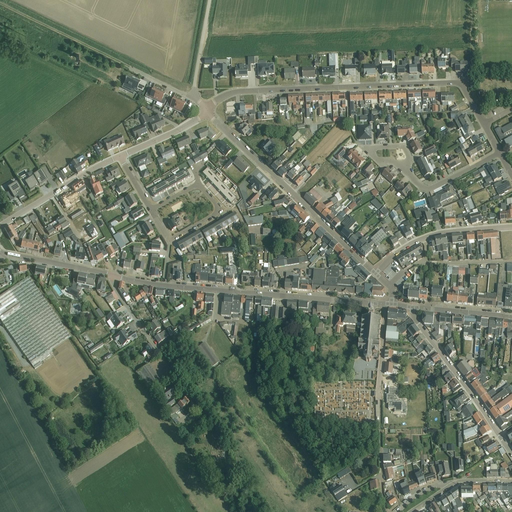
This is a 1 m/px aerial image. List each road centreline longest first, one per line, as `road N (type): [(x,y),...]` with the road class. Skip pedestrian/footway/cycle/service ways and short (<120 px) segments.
road 1 (residential): [(206,109),(239,91),(460,82)]
road 2 (residential): [(373,273),(206,109)]
road 3 (residential): [(388,511),(378,413),(386,303)]
road 4 (tertiary): [(386,303),(217,290)]
road 5 (residential): [(505,445),(412,307)]
road 6 (residential): [(111,275),(197,409)]
road 7 (residential): [(169,241),(220,209),(194,186),(150,210)]
road 8 (track): [(129,67),(0,4)]
